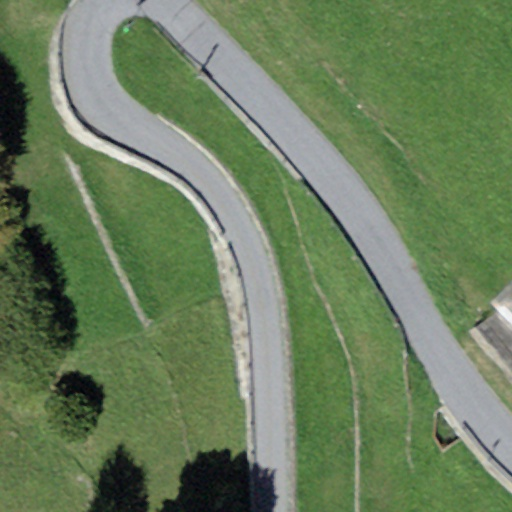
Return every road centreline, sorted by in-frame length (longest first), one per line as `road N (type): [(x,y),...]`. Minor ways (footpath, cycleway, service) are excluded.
road 1 (unclassified): [(273,511),(262,299),(215,191),(106,116),(85,79),(85,44),(101,0)]
road 2 (residential): [(169,0),(381,242),(495,447),(511,460)]
